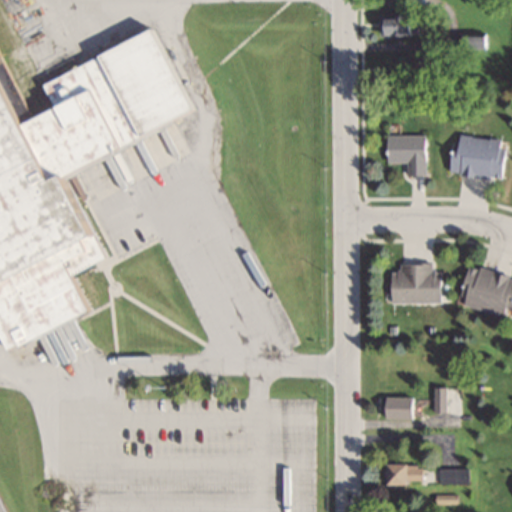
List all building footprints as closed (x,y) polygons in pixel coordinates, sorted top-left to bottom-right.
[(420,36),(420,16),(381,16),(381,36),(420,36)] [(0,76),(0,292),(8,311),(1,314),(16,350),(98,315),(80,271),(110,258),(103,241),(109,238),(79,169),(202,116),(165,31),(47,82),(60,111),(35,122),(13,71),(0,76)] [(450,174),(504,180),(508,141),(454,134),(450,174)] [(429,135),(387,135),(387,162),(408,162),(408,175),(429,175),(429,135)] [(392,302),(444,302),(444,270),(434,270),(434,264),(392,264),(392,302)] [(511,316),(511,274),(472,265),(462,304),(511,316)] [(436,388),(436,410),(447,410),(447,388),(436,388)] [(418,418),(418,396),(388,396),(388,418),(418,418)] [(392,484),(434,484),(434,464),(392,464),(392,484)]
